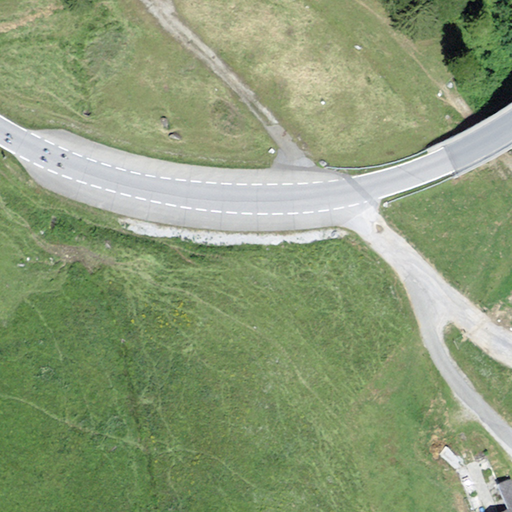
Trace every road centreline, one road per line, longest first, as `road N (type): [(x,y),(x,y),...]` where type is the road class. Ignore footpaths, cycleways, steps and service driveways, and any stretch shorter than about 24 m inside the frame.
road 1 (unclassified): [(0,132),(38,153),(128,181),(266,202),(342,196)]
road 2 (track): [(299,200),(262,115),(146,0)]
road 3 (unclassified): [(342,196),(423,281),(511,344)]
road 4 (track): [(511,444),(456,389),(436,355),(414,297),(423,281)]
road 5 (unclassified): [(342,196),(447,162),(511,126)]
